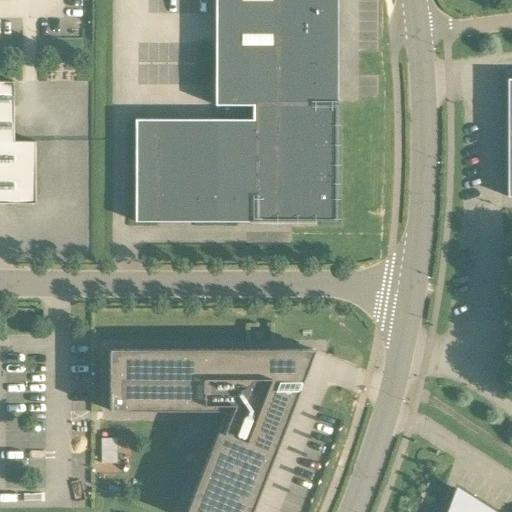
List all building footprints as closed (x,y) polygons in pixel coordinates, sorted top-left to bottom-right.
[(337,104),(337,86),(337,6),(337,0),(215,0),(215,107),(253,106),(253,120),(135,120),(135,222),(237,222),(275,222),(315,222),(315,221),(335,221),(335,201),(337,201),(337,104)] [(0,204),(35,204),(35,142),(14,142),(14,82),(0,81),(0,204)] [(199,437),(215,437),(185,511),(251,511),(299,390),(298,390),(314,350),(271,350),(109,350),(109,411),(197,411),(191,426),(199,437)] [(101,439),(101,464),(116,464),(116,438),(101,439)] [(490,511),(455,489),(446,511),(490,511)]
